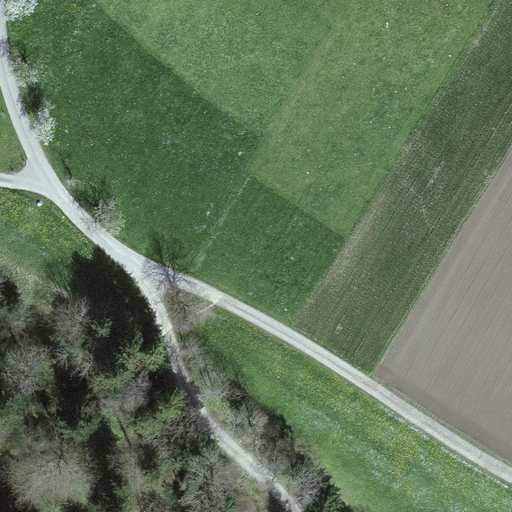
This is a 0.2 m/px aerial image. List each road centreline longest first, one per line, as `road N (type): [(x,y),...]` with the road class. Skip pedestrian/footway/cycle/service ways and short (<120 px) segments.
road 1 (unclassified): [(0,58),(19,124),(44,172),(295,511)]
road 2 (track): [(511,477),(340,368),(101,245)]
